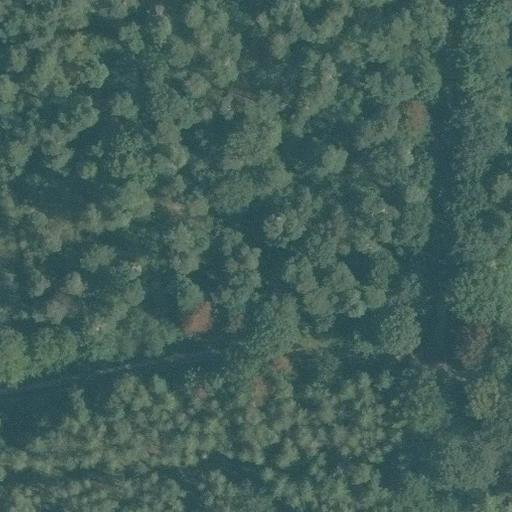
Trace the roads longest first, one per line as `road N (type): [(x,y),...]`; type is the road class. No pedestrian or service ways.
road 1 (track): [(431,363),(444,0)]
road 2 (track): [(425,511),(431,363)]
